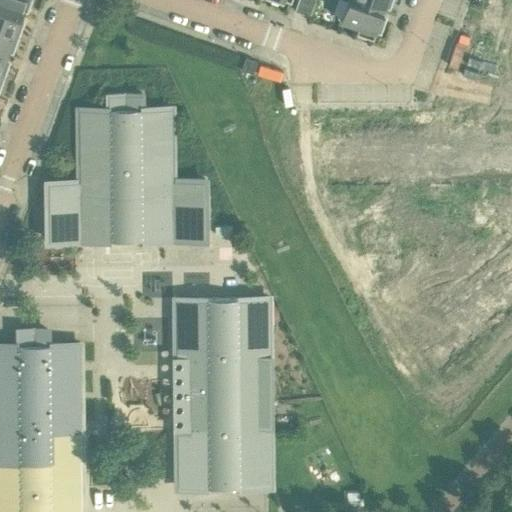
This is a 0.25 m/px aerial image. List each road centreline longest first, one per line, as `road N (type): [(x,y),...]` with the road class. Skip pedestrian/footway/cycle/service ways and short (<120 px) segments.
road 1 (residential): [(167,0),(394,76),(411,63),(433,0)]
road 2 (residential): [(0,205),(71,0)]
road 3 (unknown): [(278,40),(326,211)]
